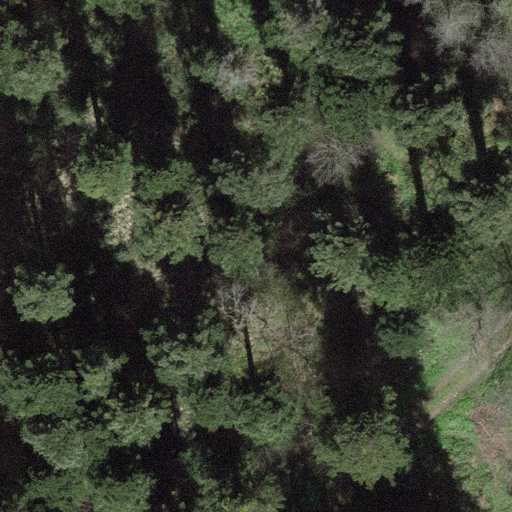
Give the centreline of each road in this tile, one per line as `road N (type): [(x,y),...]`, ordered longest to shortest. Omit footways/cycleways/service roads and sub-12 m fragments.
road 1 (track): [(511,249),(377,142),(285,36),(271,0)]
road 2 (track): [(511,336),(316,511)]
